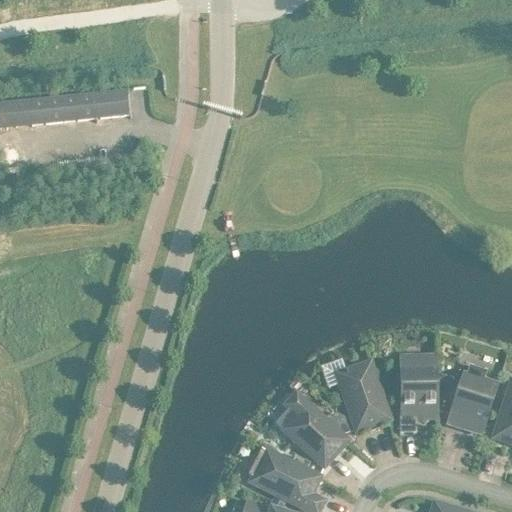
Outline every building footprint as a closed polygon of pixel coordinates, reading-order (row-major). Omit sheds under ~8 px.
[(29,103),(32,128),(128,118),(126,93),(29,103)] [(401,410),(400,410),(400,435),(416,435),(416,411),(421,411),(421,420),(437,420),(437,359),(401,359),(401,410)] [(350,397),(344,399),(356,434),(371,428),(371,426),(376,424),(377,426),(390,422),(370,364),(342,374),(350,397)] [(483,382),(486,373),(470,368),(467,377),(463,376),(450,416),(469,423),(466,432),(482,437),(498,387),(483,382)] [(441,376),(438,387),(449,391),(452,379),(441,376)] [(276,426),(324,469),(335,458),(324,448),(328,444),(332,447),(341,436),(296,396),(285,408),(289,411),(276,426)] [(511,400),(510,407),(504,405),(493,440),(509,445),(510,443),(511,443),(511,400)] [(274,490),(272,495),(305,511),(319,511),(324,503),(309,495),(311,491),(314,492),(320,479),(306,472),(292,465),(262,450),(248,477),(274,490)] [(296,458),(292,465),(306,472),(310,465),(296,458)] [(273,501),(269,510),(274,511),(282,511),(285,506),(273,501)]
